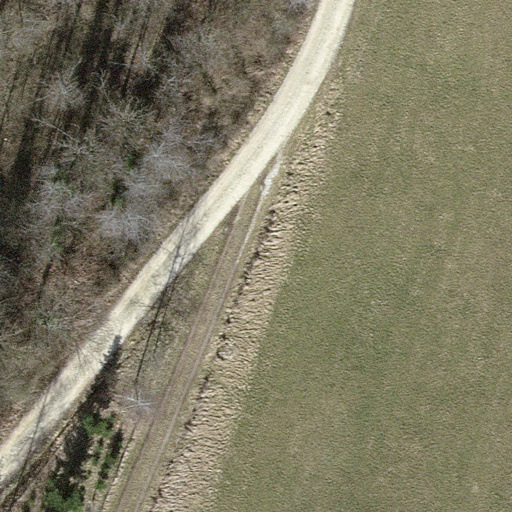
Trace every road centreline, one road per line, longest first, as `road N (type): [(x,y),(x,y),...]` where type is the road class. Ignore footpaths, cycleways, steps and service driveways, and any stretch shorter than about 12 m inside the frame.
road 1 (track): [(339,0),(273,127),(0,459)]
road 2 (track): [(129,511),(258,198),(273,127)]
